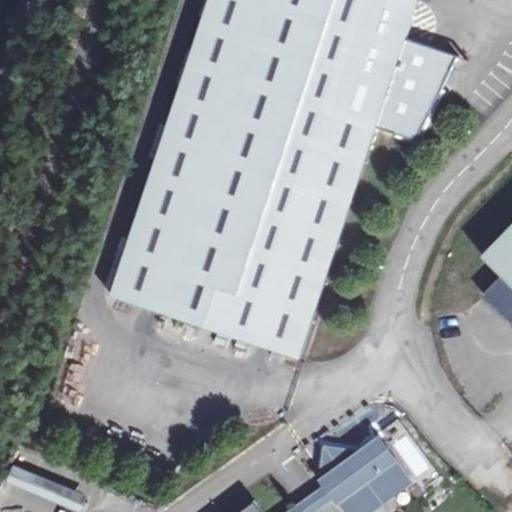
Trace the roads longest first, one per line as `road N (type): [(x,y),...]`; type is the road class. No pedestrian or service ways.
road 1 (unclassified): [(505,492),(391,367),(397,286),(433,204),(511,127)]
road 2 (track): [(43,0),(0,145)]
